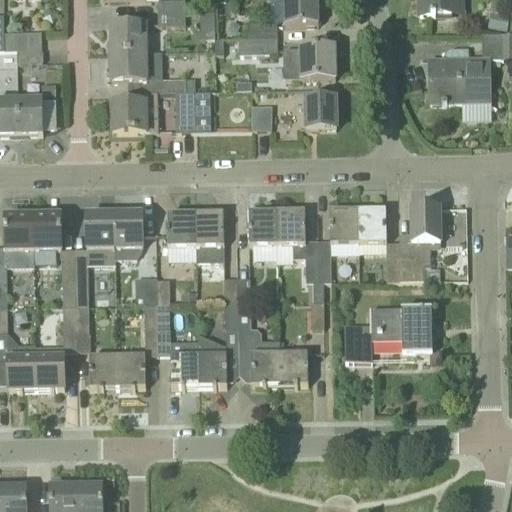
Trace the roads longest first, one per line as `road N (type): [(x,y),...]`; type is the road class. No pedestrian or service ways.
road 1 (residential): [(491,443),(136,449)]
road 2 (residential): [(81,175),(390,168)]
road 3 (residential): [(491,443),(484,166)]
road 4 (residential): [(81,175),(76,0)]
road 5 (residential): [(390,168),(373,0)]
road 6 (residential): [(136,449),(0,450)]
